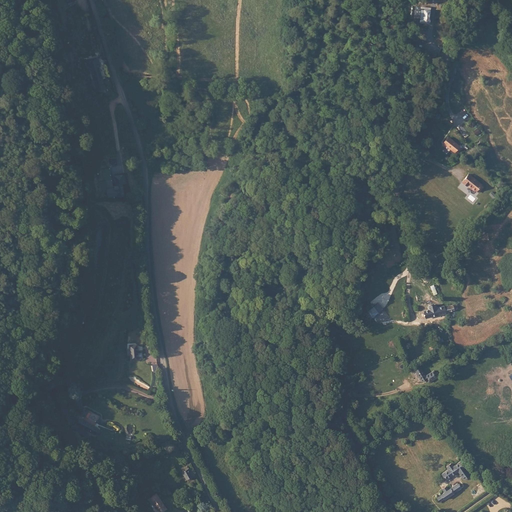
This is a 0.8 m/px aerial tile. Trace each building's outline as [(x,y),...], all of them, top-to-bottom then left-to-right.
[(412,20),(410,33),(422,34),(423,22),(421,22),(422,15),(414,14),(414,20),(412,20)] [(93,81),(94,81),(89,66),(88,63),(92,61),(96,60),(97,64),(99,63),(97,58),(87,61),(93,81)] [(89,66),(94,81),(102,79),(98,66),(100,66),(99,63),(97,64),(96,60),(92,61),(88,63),(89,66)] [(94,81),(96,89),(104,86),(102,79),(94,81)] [(456,147),(447,136),(441,142),(451,152),(451,151),(453,153),(457,148),(456,147)] [(121,177),(116,178),(116,181),(117,187),(115,187),(115,190),(118,189),(119,197),(124,196),(121,177)] [(475,199),(476,197),(481,193),(482,192),(470,180),(464,187),(475,199)] [(360,311),(353,315),(357,321),(371,313),(367,306),(359,310),(360,311)] [(444,306),(435,309),(437,315),(446,312),(444,306)] [(416,321),(431,316),(437,315),(435,309),(425,312),(420,313),(417,314),(414,315),(416,321)] [(421,383),(428,379),(426,375),(419,379),(421,383)] [(71,417),(72,428),(88,427),(90,427),(90,424),(92,423),(91,418),(89,418),(89,416),(71,417)] [(453,466),(434,477),(437,483),(450,475),(455,484),(462,480),(453,466)] [(189,468),(182,472),(186,480),(193,475),(189,468)] [(396,471),(389,474),(392,479),(397,476),(396,471)] [(427,501),(430,504),(434,502),(435,502),(451,493),(449,488),(438,494),(437,492),(433,494),(434,495),(434,496),(432,498),(427,501)] [(147,498),(150,501),(157,495),(155,493),(147,498)] [(157,495),(150,501),(158,511),(162,511),(167,509),(157,495)]
